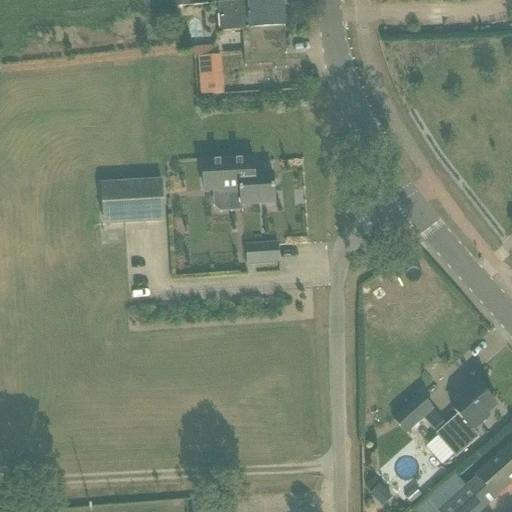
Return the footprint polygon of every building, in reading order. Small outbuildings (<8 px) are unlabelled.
[(247,30),(251,56),(286,54),(282,0),(248,2),(217,4),(220,32),(247,30)] [(198,58),(201,96),(223,95),(220,57),(213,58),(212,48),(192,49),(193,59),(198,58)] [(273,175),(254,176),(254,161),(201,164),(203,194),(213,194),(213,197),(240,196),(241,206),(275,204),(273,175)] [(100,185),(103,227),(165,223),(162,181),(100,185)] [(246,248),(247,264),(279,262),(278,245),(246,248)] [(437,438),(425,448),(442,467),(454,457),(455,459),(479,439),(472,431),(486,419),(483,417),(496,406),(484,394),(478,386),(465,397),(460,396),(453,402),(454,407),(450,410),(456,417),(435,436),(437,438)] [(420,397),(392,422),(404,435),(432,410),(420,397)] [(465,487),(437,511),(479,511),(495,498),(511,482),(511,447),(511,446),(465,487)] [(410,504),(420,495),(415,490),(405,498),(410,504)] [(191,500),(191,511),(233,511),(234,511),(223,511),(209,511),(209,499),(191,500)]
